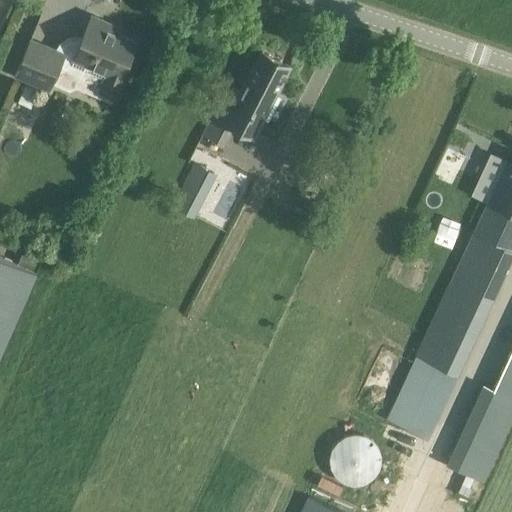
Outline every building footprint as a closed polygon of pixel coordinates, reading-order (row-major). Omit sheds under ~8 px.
[(57,50),(30,39),(15,74),(49,89),(51,83),(69,90),(75,87),(110,102),(113,97),(117,99),(134,61),(128,59),(135,41),(103,27),(106,22),(91,16),(80,42),(76,41),(73,41),(70,41),(67,42),(64,43),(61,45),(59,47),(57,50)] [(253,67),(241,91),(233,86),(229,93),(223,90),(200,134),(223,146),(233,128),(253,139),(266,111),(290,65),(262,51),(253,67)] [(24,86),(17,102),(30,108),(37,91),(24,86)] [(190,161),(179,179),(205,194),(208,189),(212,192),(221,178),(215,175),(216,175),(208,170),(210,167),(198,160),(195,164),(190,161)] [(449,282),(416,355),(458,374),(492,301),(491,301),(511,256),(511,161),(511,163),(506,160),(486,201),(473,232),(449,282)] [(0,354),(37,271),(0,254),(0,354)] [(511,335),(489,386),(482,383),(445,463),(484,480),(511,419),(511,335)] [(359,434),(354,433),(350,434),(345,435),(341,437),(338,439),(335,443),(332,446),(330,450),(329,454),(329,459),(329,463),(330,467),(332,471),(335,475),(338,478),(341,481),(345,483),(350,484),(354,484),(359,484),(363,483),(367,481),(370,478),(374,475),(376,471),(378,467),(379,463),(380,459),(379,454),(378,450),(376,446),(374,443),(370,439),(367,437),(363,435),(359,434)] [(345,511),(304,494),(296,511),(345,511)]
